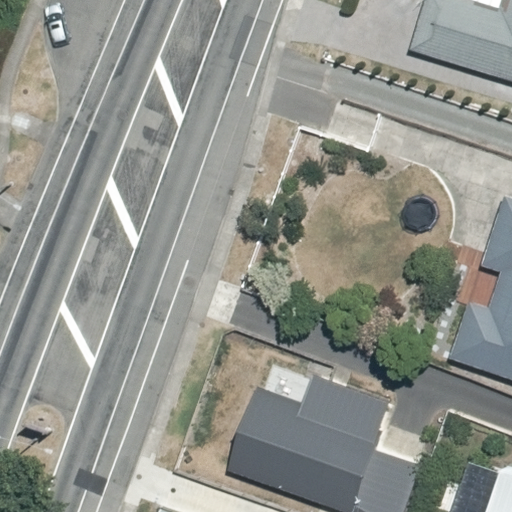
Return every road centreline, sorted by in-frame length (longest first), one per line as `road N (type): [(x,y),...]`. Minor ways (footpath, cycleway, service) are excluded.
road 1 (secondary): [(243,0),(60,511)]
road 2 (secondary): [(0,417),(173,0)]
